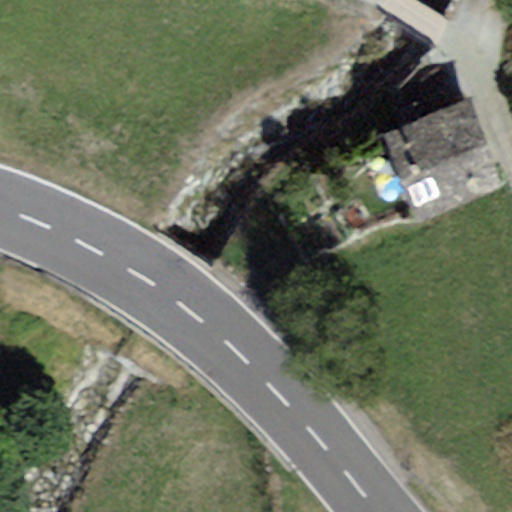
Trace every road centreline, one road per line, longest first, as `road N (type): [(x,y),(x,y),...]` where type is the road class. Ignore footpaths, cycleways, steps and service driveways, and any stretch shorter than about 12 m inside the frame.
road 1 (secondary): [(0,205),(102,252),(195,315),(279,393),(378,511)]
road 2 (track): [(511,154),(478,73),(443,31),(393,0)]
